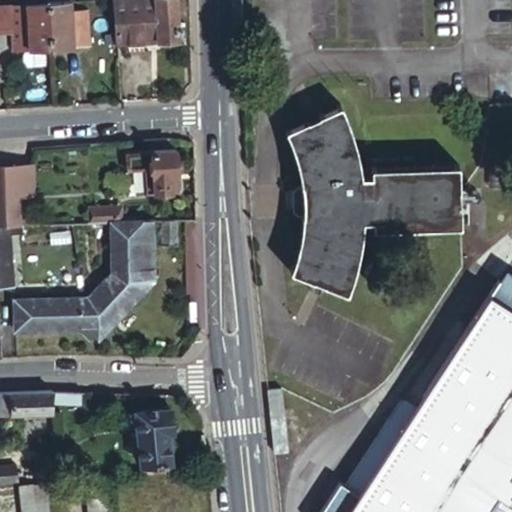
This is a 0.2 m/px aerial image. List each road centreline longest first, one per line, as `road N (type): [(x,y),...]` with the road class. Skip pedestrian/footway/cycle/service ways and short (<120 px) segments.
road 1 (residential): [(236,383),(0,376)]
road 2 (residential): [(0,125),(219,109)]
road 3 (tertiary): [(222,182),(211,190),(214,340),(232,349)]
road 4 (tertiary): [(232,349),(245,334),(232,190),(222,182)]
road 5 (tertiary): [(250,511),(236,383)]
